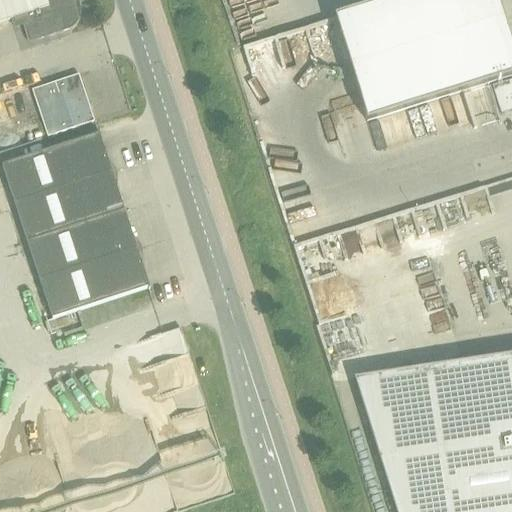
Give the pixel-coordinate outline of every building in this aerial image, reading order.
[(0,0),(0,23),(11,20),(14,28),(23,25),(28,42),(62,32),(73,26),(77,21),(79,14),(79,8),(78,6),(76,0),(0,0)] [(511,35),(500,0),(387,0),(338,16),(371,119),(511,73),(511,35)] [(511,80),(492,87),(501,114),(511,110),(511,80)] [(9,121),(18,150),(29,146),(20,118),(9,121)] [(1,167),(26,244),(123,213),(98,136),(1,167)] [(135,179),(138,190),(153,185),(150,174),(135,179)] [(51,321),(148,290),(123,213),(26,244),(51,321)] [(511,511),(511,355),(353,379),(394,511),(511,511)]
